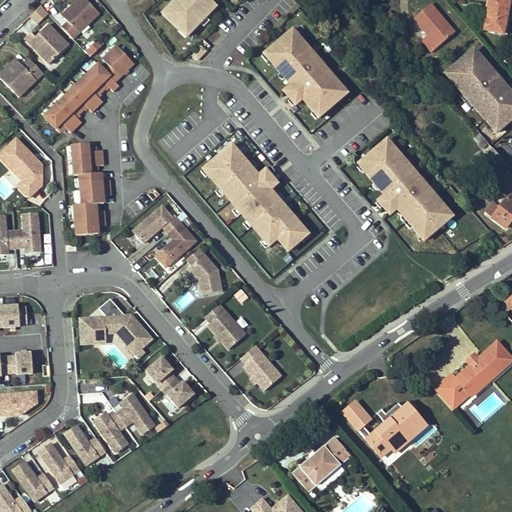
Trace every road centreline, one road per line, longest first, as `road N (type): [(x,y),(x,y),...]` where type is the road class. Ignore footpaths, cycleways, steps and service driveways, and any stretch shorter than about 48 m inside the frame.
road 1 (residential): [(276,301),(357,237),(207,71),(160,69)]
road 2 (residential): [(160,69),(145,144),(276,301)]
road 3 (residential): [(257,436),(134,293),(106,282),(62,285)]
road 4 (unclassified): [(335,375),(511,256)]
road 5 (residential): [(62,285),(55,159),(0,101)]
road 6 (residential): [(0,448),(31,431),(62,397),(54,285)]
road 7 (unclassified): [(156,511),(257,436)]
